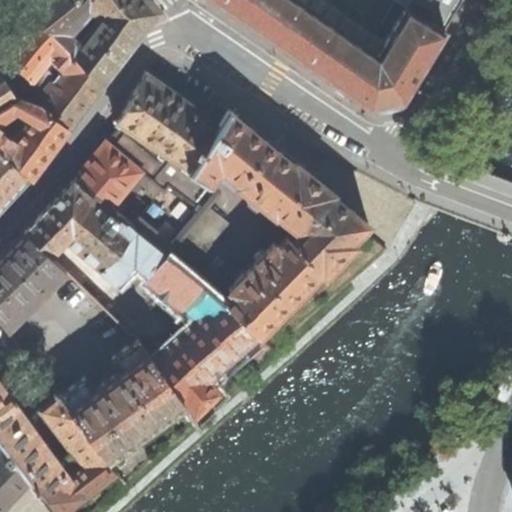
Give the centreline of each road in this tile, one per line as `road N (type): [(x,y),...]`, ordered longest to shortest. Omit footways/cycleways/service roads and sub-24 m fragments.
road 1 (residential): [(0,230),(143,49),(194,25)]
road 2 (residential): [(194,25),(404,163)]
road 3 (residential): [(404,163),(503,0)]
